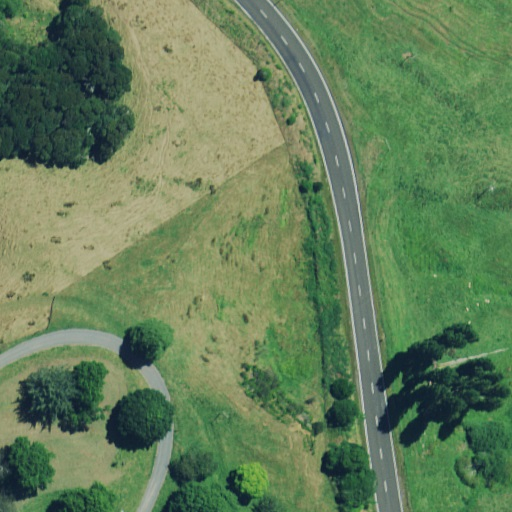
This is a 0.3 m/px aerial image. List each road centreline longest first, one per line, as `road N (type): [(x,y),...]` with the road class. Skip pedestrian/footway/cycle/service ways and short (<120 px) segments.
road 1 (primary): [(393,511),(341,154),(318,92),(249,0)]
road 2 (unknown): [(148,511),(161,417),(154,382),(136,355),(47,352),(0,376)]
